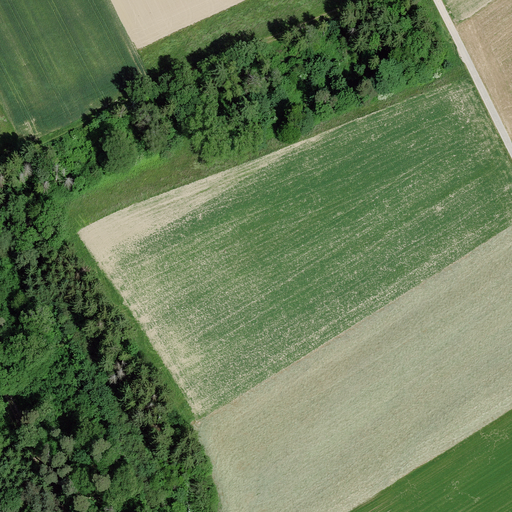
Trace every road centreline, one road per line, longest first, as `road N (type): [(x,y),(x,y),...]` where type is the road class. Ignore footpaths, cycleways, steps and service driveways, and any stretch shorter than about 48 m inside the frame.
road 1 (track): [(511,150),(437,0)]
road 2 (track): [(0,378),(63,511)]
